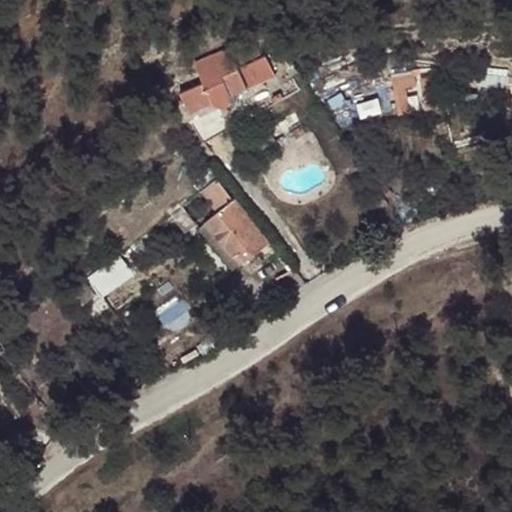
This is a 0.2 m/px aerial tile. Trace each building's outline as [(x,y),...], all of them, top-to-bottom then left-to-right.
[(238,67),(203,83),(180,94),(188,112),(211,103),(225,108),(230,96),(238,97),(240,90),(275,75),(267,54),(263,54),(259,45),(234,56),(238,67)] [(194,64),(203,83),(238,67),(234,56),(231,48),(194,64)] [(414,84),(412,71),(393,74),(394,87),(404,85),(414,84)] [(421,79),(422,98),(437,96),(435,77),(421,79)] [(408,112),(404,85),(394,87),(396,115),(408,112)] [(437,96),(422,98),(423,110),(438,109),(437,96)] [(224,208),(208,220),(235,255),(234,257),(241,264),(268,243),(219,178),(207,188),(224,208)] [(180,202),(170,210),(186,232),(197,225),(180,202)] [(235,255),(208,220),(201,225),(233,270),(241,264),(234,257),(235,255)] [(100,267),(87,276),(102,297),(115,288),(100,267)] [(83,278),(68,287),(81,304),(95,294),(83,278)]
